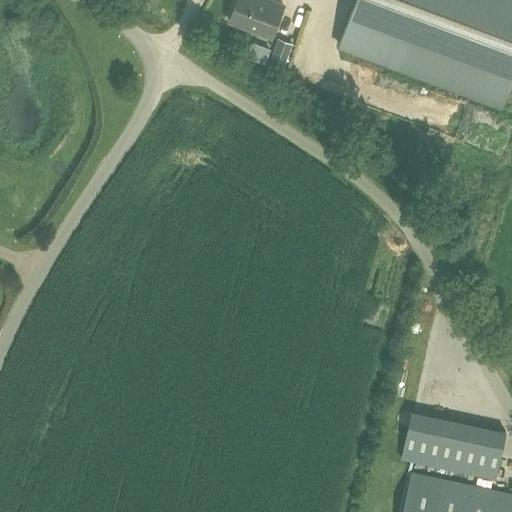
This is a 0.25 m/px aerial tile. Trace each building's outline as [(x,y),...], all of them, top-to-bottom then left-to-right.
[(281,13),(246,0),(237,0),(228,24),(271,40),(281,13)] [(511,0),(354,0),(354,1),(401,18),(403,13),(511,54),(511,0)] [(278,39),(268,65),(283,71),(293,44),(278,39)] [(412,409),(402,456),(496,478),(507,431),(412,409)] [(430,511),(511,511),(511,492),(439,477),(430,511)]
